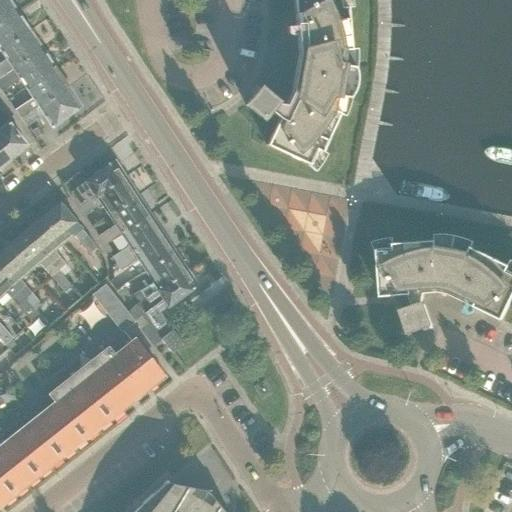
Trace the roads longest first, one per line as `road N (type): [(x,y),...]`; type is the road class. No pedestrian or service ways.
road 1 (secondary): [(257,284),(135,95)]
road 2 (unclassified): [(37,511),(200,387)]
road 3 (residential): [(224,0),(217,57),(204,79),(171,71),(149,0)]
road 4 (residential): [(0,213),(135,95)]
road 5 (secondary): [(257,284),(335,438)]
road 6 (secondary): [(373,409),(257,284)]
road 7 (unclassified): [(279,511),(200,387)]
